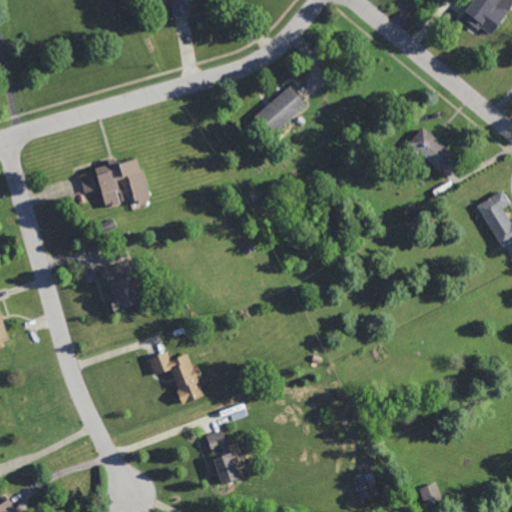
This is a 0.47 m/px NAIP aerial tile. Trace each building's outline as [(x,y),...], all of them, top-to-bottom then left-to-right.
[(186,0),(189,15),(172,18),(169,0),(186,0)] [(488,0),(494,4),(495,2),(508,12),(492,35),(480,27),(478,29),(461,17),(473,0),(488,0)] [(305,105),(268,135),(253,116),(290,86),(305,105)] [(438,170),(419,154),(416,158),(409,153),(413,148),(407,144),(422,127),(453,153),(438,170)] [(115,163),(117,162),(118,165),(135,160),(138,171),(142,169),(150,197),(147,198),(148,202),(139,204),(137,200),(134,201),(128,181),(118,184),(119,191),(115,192),(119,204),(105,208),(101,194),(99,195),(97,190),(93,191),(94,194),(89,195),(88,191),(85,192),(80,175),(95,170),(97,176),(110,173),(107,160),(113,158),(115,163)] [(511,222),(511,221),(511,240),(502,247),(476,206),(502,189),(510,202),(502,208),(511,222)] [(103,232),(100,224),(113,218),(117,226),(103,232)] [(111,313),(108,301),(110,300),(106,284),(102,268),(128,261),(139,306),(111,313)] [(0,309),(8,340),(2,341),(3,346),(0,346),(0,309)] [(380,359),(374,346),(384,341),(390,355),(380,359)] [(170,357),(188,350),(193,365),(198,364),(202,375),(198,376),(204,394),(183,401),(171,367),(155,372),(150,355),(167,349),(170,357)] [(320,362),(312,359),(314,353),(322,356),(320,362)] [(222,484),(222,483),(212,457),(213,457),(205,435),(222,429),(240,478),(222,484)] [(368,496),(364,485),(364,486),(360,475),(352,478),(359,499),(368,496)] [(425,503),(419,487),(436,481),(442,497),(425,503)] [(378,503),(377,493),(386,493),(386,502),(378,503)] [(0,511),(0,502),(8,497),(17,511),(0,511)]
